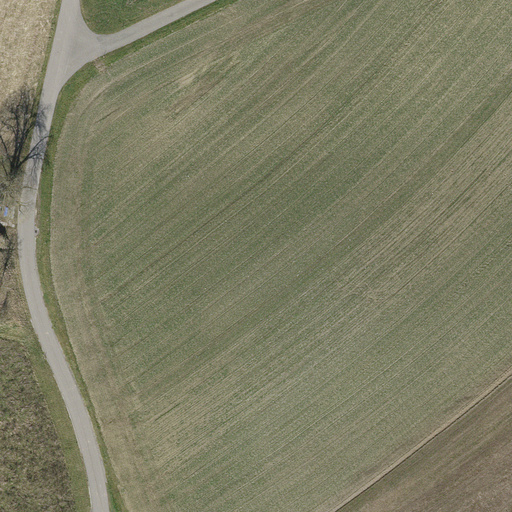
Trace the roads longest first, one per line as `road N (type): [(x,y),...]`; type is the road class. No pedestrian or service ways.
road 1 (track): [(57,72),(36,166),(29,263),(38,309),(86,431),(101,511)]
road 2 (track): [(208,0),(57,72)]
